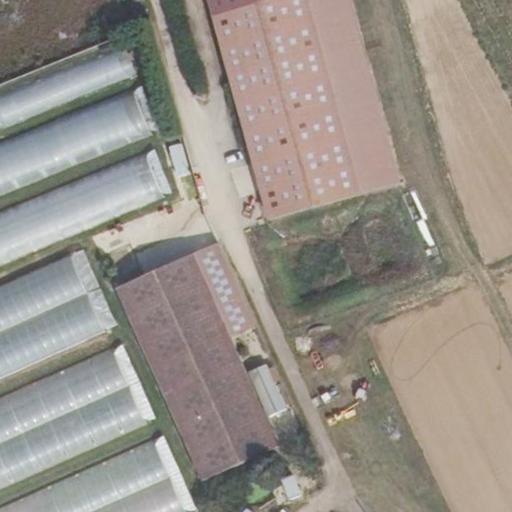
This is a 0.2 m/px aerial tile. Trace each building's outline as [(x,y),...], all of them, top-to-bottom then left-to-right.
[(363,193),(310,0),(210,0),(271,217),(363,193)] [(400,183),(351,0),(310,0),(363,193),(400,183)] [(124,44),(0,95),(0,128),(136,72),(124,44)] [(0,195),(153,133),(135,89),(0,143),(0,195)] [(0,263),(166,196),(148,152),(0,212),(0,263)] [(255,325),(221,243),(194,255),(228,336),(255,325)] [(0,380),(105,335),(70,255),(0,286),(0,380)] [(281,450),(228,336),(194,255),(118,289),(199,484),(281,450)] [(0,489),(149,426),(117,352),(0,401),(0,489)] [(0,511),(187,511),(155,440),(0,509),(0,511)]
